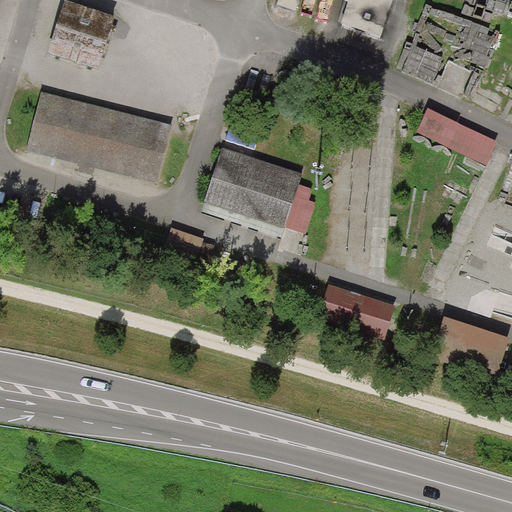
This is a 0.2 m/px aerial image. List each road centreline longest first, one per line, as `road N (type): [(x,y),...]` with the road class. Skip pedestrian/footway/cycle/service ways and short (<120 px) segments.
road 1 (track): [(511,425),(0,288)]
road 2 (primary): [(511,503),(240,430)]
road 3 (primary): [(240,430),(102,382),(0,365)]
road 4 (primary): [(0,406),(97,423),(240,430)]
road 5 (unknown): [(260,33),(172,217)]
